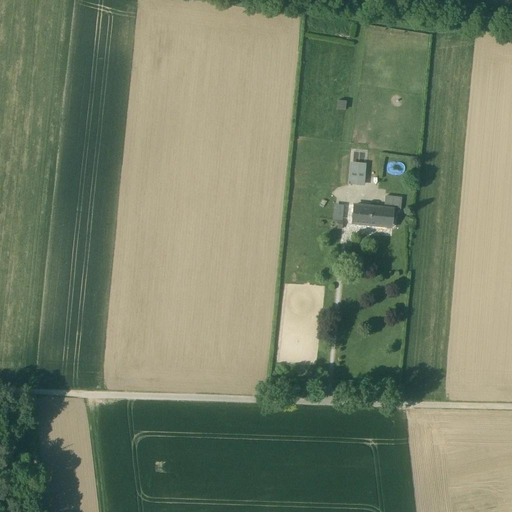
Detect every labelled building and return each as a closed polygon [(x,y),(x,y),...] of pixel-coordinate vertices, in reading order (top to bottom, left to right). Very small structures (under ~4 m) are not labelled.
[(338,100),(337,108),(347,110),(349,102),(338,100)] [(352,165),(351,184),(363,185),(364,166),(352,165)] [(385,197),(384,209),(388,209),(400,210),(401,199),(385,197)] [(344,221),(346,205),(335,204),(333,220),(344,221)] [(384,209),(354,206),(352,224),(386,228),(388,209),(384,209)]
